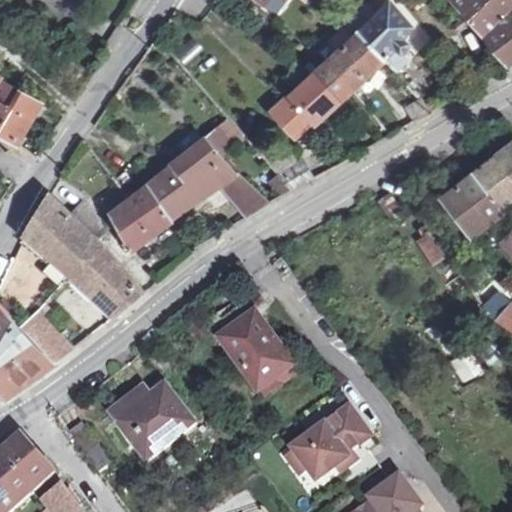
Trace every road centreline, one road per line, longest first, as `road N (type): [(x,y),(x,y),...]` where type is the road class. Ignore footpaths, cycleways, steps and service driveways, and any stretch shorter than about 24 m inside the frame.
road 1 (tertiary): [(31,406),(252,246),(511,91)]
road 2 (tertiary): [(159,0),(21,202),(0,247)]
road 3 (residential): [(31,406),(111,511)]
